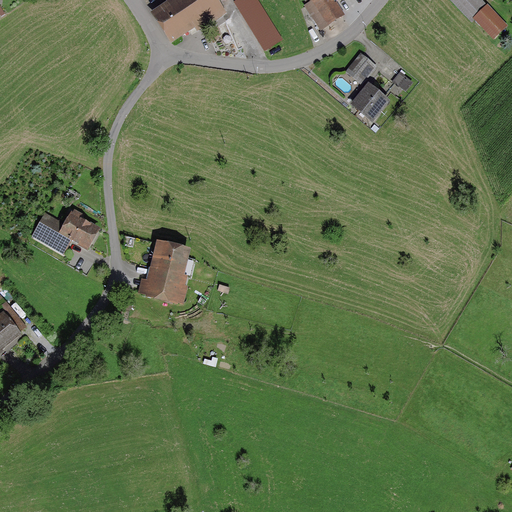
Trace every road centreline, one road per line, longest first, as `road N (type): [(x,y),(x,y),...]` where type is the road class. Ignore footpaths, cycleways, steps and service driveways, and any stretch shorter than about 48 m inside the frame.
road 1 (unclassified): [(164,52),(111,131),(110,289),(62,352),(0,403)]
road 2 (residential): [(376,0),(354,28),(300,60),(272,66),(164,52)]
